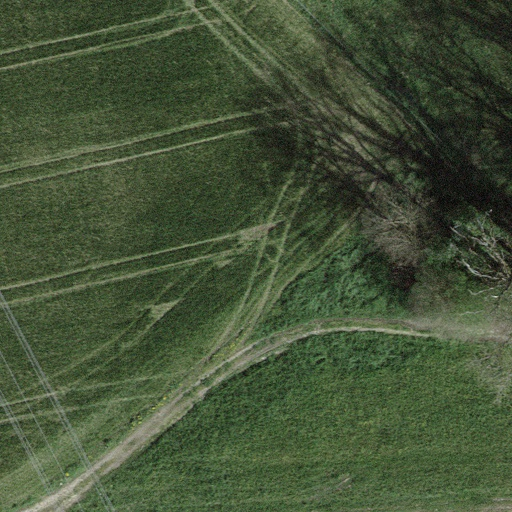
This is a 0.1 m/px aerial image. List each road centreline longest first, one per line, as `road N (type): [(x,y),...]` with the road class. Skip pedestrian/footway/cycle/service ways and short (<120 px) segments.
road 1 (track): [(235,341),(72,483),(12,511)]
road 2 (track): [(235,341),(511,311)]
